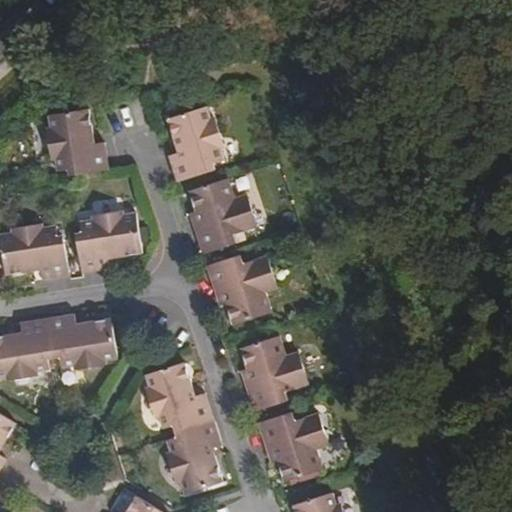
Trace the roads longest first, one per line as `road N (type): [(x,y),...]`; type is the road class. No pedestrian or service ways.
road 1 (residential): [(184,278),(260,511)]
road 2 (residential): [(0,310),(184,278)]
road 3 (residential): [(128,110),(184,278)]
